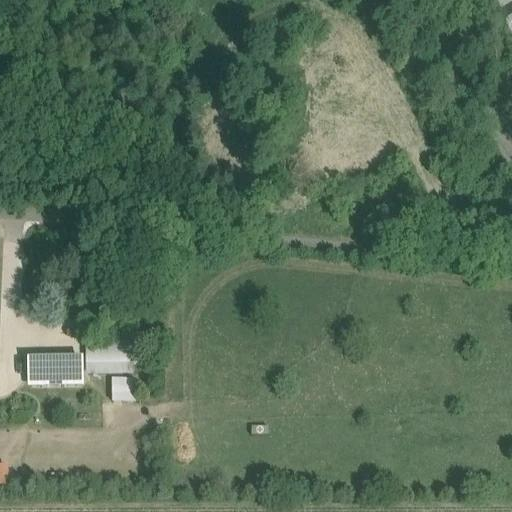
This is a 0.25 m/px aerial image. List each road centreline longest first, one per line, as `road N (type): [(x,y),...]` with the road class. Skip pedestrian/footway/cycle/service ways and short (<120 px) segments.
road 1 (unclassified): [(511,264),(0,208)]
road 2 (unclassified): [(511,150),(420,0)]
